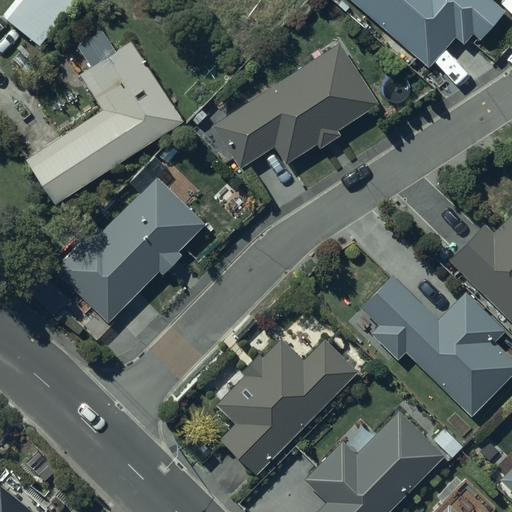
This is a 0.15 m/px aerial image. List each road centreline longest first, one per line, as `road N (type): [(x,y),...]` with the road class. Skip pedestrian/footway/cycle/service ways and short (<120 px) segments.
road 1 (residential): [(511,94),(292,237),(98,431)]
road 2 (tertiary): [(0,346),(98,431)]
